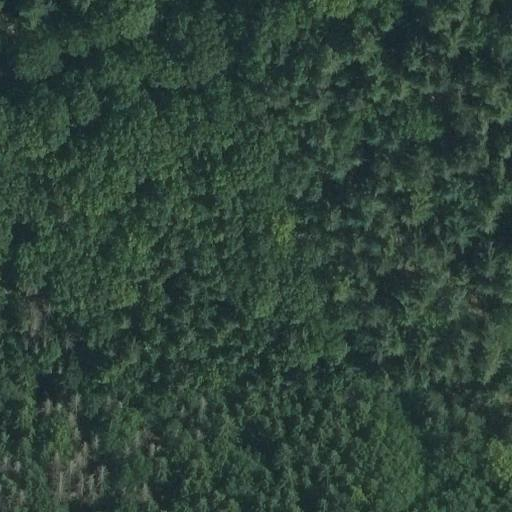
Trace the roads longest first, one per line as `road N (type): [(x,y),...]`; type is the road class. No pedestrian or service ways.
road 1 (track): [(428,511),(214,0)]
road 2 (track): [(162,0),(0,69)]
